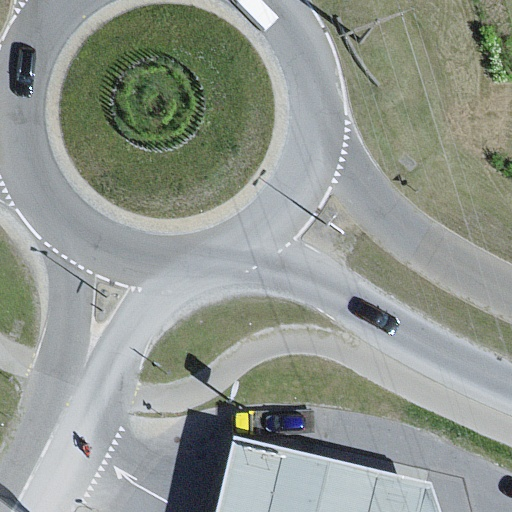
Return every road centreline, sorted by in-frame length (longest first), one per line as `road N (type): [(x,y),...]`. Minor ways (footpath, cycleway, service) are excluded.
road 1 (primary): [(229,246),(317,280),(511,385)]
road 2 (primary): [(511,294),(422,246),(383,215),(313,127)]
road 3 (unclassified): [(76,383),(119,350),(187,258)]
road 4 (unclassified): [(68,222),(76,383)]
road 5 (primary): [(229,246),(295,185),(313,127)]
road 6 (unclassified): [(76,383),(8,511)]
road 7 (primary): [(313,127),(301,54),(258,0)]
road 8 (primary): [(27,67),(20,129),(43,192)]
road 9 (primary): [(68,222),(123,253),(187,258)]
